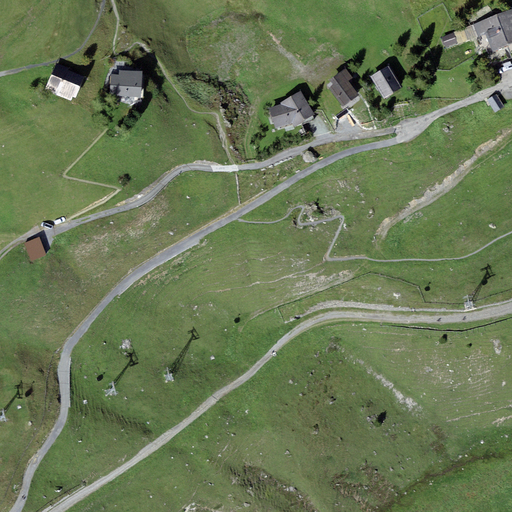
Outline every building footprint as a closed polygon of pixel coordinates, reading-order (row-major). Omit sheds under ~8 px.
[(511,44),(511,9),(473,24),(479,37),(484,35),(491,52),(511,44)] [(446,47),(458,42),(454,32),(442,37),(446,47)] [(322,79),(338,66),(324,48),(307,60),(322,79)] [(75,98),(84,76),(56,63),(45,90),(71,100),(72,96),(75,98)] [(403,87),(389,65),(370,77),(384,99),(403,87)] [(110,95),(141,97),(143,71),(119,70),(119,75),(111,74),(110,95)] [(339,116),(359,107),(348,84),(328,93),(339,116)] [(315,114),(301,91),(280,103),(281,104),(269,108),(275,128),(293,122),(295,126),(315,114)] [(495,94),(487,100),(495,112),(504,107),(495,94)]
